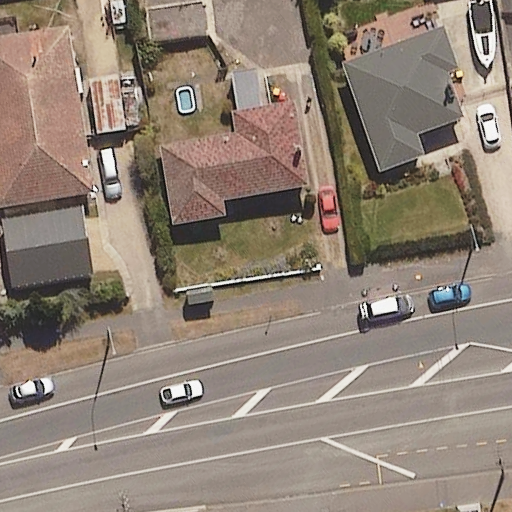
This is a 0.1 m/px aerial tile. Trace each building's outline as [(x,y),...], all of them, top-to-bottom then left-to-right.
[(144,0),(149,36),(207,29),(203,0),(144,0)] [(0,202),(95,190),(71,22),(0,31),(0,202)] [(341,61),(381,172),(429,155),(422,133),(468,116),(451,70),(462,66),(446,23),(341,61)] [(97,130),(126,126),(118,72),(89,77),(97,130)] [(236,130),(161,142),(171,202),(174,220),(229,211),(225,193),(310,179),(296,97),(232,108),(236,130)]
